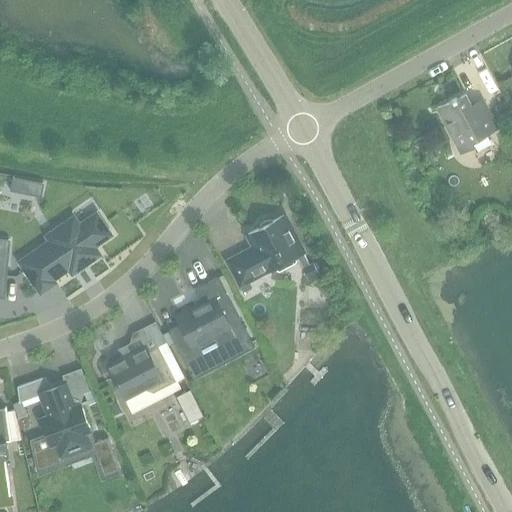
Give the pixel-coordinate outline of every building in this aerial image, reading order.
[(484,75),(496,96),(506,91),(494,69),(484,75)] [(498,127),(485,101),(473,107),(466,93),(457,98),(456,97),(437,107),(460,152),(475,145),(472,141),(498,127)] [(511,107),(507,99),(495,105),(503,120),(511,114),(511,107)] [(12,177),(10,189),(21,192),(24,179),(12,177)] [(19,261),(41,292),(56,282),(53,279),(83,259),(86,264),(100,254),(95,246),(111,234),(96,212),(80,224),(74,216),(53,230),(57,235),(19,261)] [(266,272),(304,253),(284,215),(273,220),(269,220),(266,220),(263,222),(260,224),(259,228),(248,233),(254,244),(253,246),(227,260),(240,285),(266,272)] [(0,239),(0,274),(7,276),(10,241),(0,239)] [(303,268),(311,282),(321,276),(313,263),(303,268)] [(202,301),(178,314),(182,323),(168,330),(174,342),(191,373),(209,363),(207,358),(227,348),(229,353),(253,340),(219,276),(207,282),(209,286),(198,292),(202,301)] [(168,330),(162,333),(168,345),(174,342),(168,330)] [(145,344),(107,363),(126,399),(145,389),(153,392),(177,380),(159,346),(148,351),(145,344)] [(47,415),(41,417),(52,445),(64,440),(67,448),(72,450),(79,447),(81,442),(79,435),(91,430),(80,400),(72,396),(67,382),(48,389),(41,377),(17,386),(20,401),(39,394),(47,415)] [(190,388),(175,395),(188,422),(203,414),(190,388)] [(116,400),(109,404),(114,414),(121,411),(116,400)] [(0,494),(10,493),(5,458),(9,457),(6,440),(11,440),(7,410),(0,411),(0,494)]
